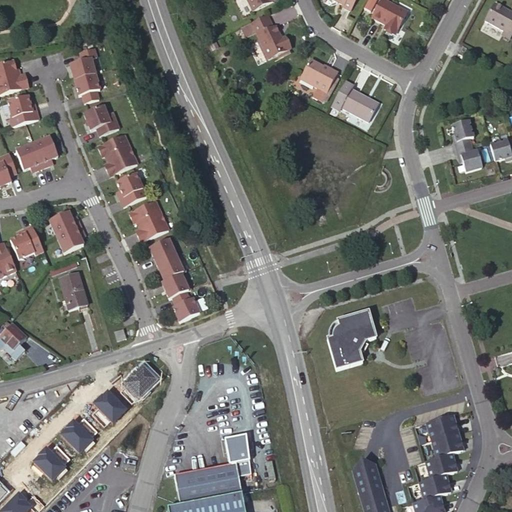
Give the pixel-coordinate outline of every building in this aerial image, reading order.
[(244,0),(253,16),(273,5),(270,0),(244,0)] [(329,0),(336,3),(337,2),(340,4),(339,5),(343,7),(342,9),(350,13),(357,0),(329,0)] [(370,13),(376,0),(368,0),(363,10),(370,13)] [(408,15),(382,1),(372,20),(386,28),(385,31),(396,37),(408,15)] [(511,16),(494,7),(484,25),(502,35),(501,37),(509,41),(511,35),(511,16)] [(252,27),(243,33),(248,42),(258,36),(272,62),(293,51),(287,39),(283,41),(277,29),(275,31),(268,19),(252,27)] [(90,49),(76,54),(78,63),(67,66),(71,82),(87,77),(92,76),(87,60),(93,58),(90,49)] [(11,62),(0,65),(0,96),(26,89),(23,76),(18,78),(17,78),(15,71),(14,71),(11,62)] [(310,62),(300,81),(317,90),(312,99),(322,104),(323,101),(336,79),(338,74),(330,70),(329,72),(324,69),(310,62)] [(80,97),(82,105),(96,100),(94,92),(97,91),(92,76),(87,77),(71,82),(76,98),(80,97)] [(323,101),(326,103),(338,80),(336,79),(323,101)] [(339,111),(341,108),(368,123),(378,104),(351,90),(352,87),(345,84),(333,108),(339,111)] [(27,97),(7,102),(11,118),(8,119),(11,128),(37,121),(34,110),(31,111),(29,106),(27,97)] [(101,107),(82,116),(84,122),(86,126),(89,133),(95,130),(98,138),(117,130),(110,114),(105,117),(101,107)] [(466,125),(450,129),(455,146),(452,147),(456,161),(458,160),(463,177),(480,172),(475,155),(470,156),(467,143),(471,142),(466,125)] [(121,136),(95,149),(100,159),(103,157),(106,165),(108,168),(104,170),(108,178),(135,165),(121,136)] [(49,139),(32,146),(41,170),(49,167),(47,162),(50,161),(57,158),(49,139)] [(487,149),(492,166),(509,161),(509,164),(511,162),(511,147),(506,149),(504,144),(487,149)] [(32,146),(15,152),(23,172),(29,169),(32,168),(34,173),(41,170),(32,146)] [(0,187),(3,187),(10,184),(8,178),(15,175),(8,156),(0,158),(0,187)] [(133,175),(115,184),(119,192),(121,196),(117,198),(122,209),(147,197),(143,189),(140,190),(133,175)] [(153,202),(127,215),(132,225),(134,224),(138,231),(140,234),(136,236),(140,244),(167,231),(153,202)] [(55,239),(79,228),(76,221),(71,223),(70,219),(67,213),(48,222),(55,239)] [(31,228),(20,232),(22,236),(17,238),(9,242),(17,261),(33,254),(34,256),(42,253),(31,228)] [(79,228),(55,239),(63,255),(82,247),(79,240),(78,237),(82,235),(79,228)] [(147,249),(155,265),(174,257),(172,253),(174,251),(169,240),(147,249)] [(0,279),(14,272),(2,245),(0,245),(0,279)] [(174,257),(155,265),(162,282),(179,275),(184,273),(178,261),(176,262),(174,257)] [(75,267),(74,262),(49,271),(52,276),(75,267)] [(162,282),(160,283),(167,301),(171,300),(184,293),(189,291),(184,279),(181,280),(179,275),(162,282)] [(85,304),(77,276),(59,281),(68,312),(78,310),(77,307),(85,304)] [(174,307),(171,309),(178,324),(198,315),(191,300),(188,301),(184,293),(171,300),(174,307)] [(367,346),(378,342),(370,316),(339,325),(339,326),(337,328),(335,330),(333,332),(332,335),(331,338),(330,341),(330,343),(328,344),(337,375),(363,367),(361,357),(361,356),(367,346)] [(0,328),(0,330),(1,331),(3,333),(1,335),(0,336),(0,351),(1,350),(13,362),(22,353),(17,347),(24,340),(17,333),(16,334),(5,323),(0,328)] [(122,332),(114,334),(116,341),(124,339),(122,332)] [(370,348),(367,346),(361,356),(364,358),(370,348)] [(454,418),(428,426),(438,461),(427,464),(432,482),(421,485),(426,502),(415,506),(416,511),(445,511),(441,498),(452,495),(447,477),(458,474),(453,456),(465,453),(454,418)] [(236,478),(233,466),(247,463),(241,437),(220,442),(225,467),(169,479),(175,507),(239,494),(236,478)] [(247,463),(233,466),(236,478),(249,475),(247,463)] [(354,474),(365,511),(388,511),(376,468),(363,463),(354,474)] [(242,511),(239,494),(175,507),(165,509),(165,511),(242,511)]
